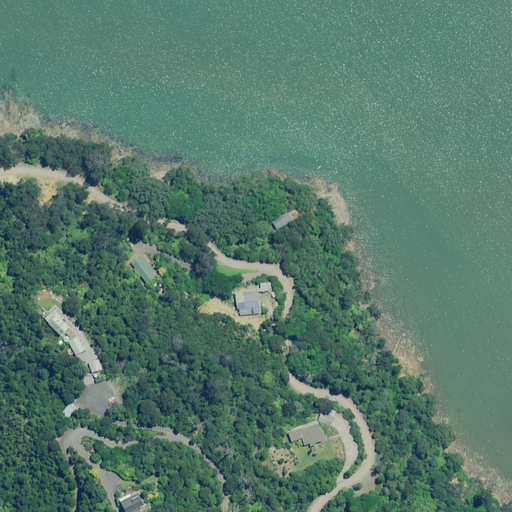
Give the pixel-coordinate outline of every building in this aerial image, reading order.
[(292,221),(287,213),(272,222),(276,230),(292,221)] [(153,271),(148,265),(150,264),(144,255),(139,259),(131,265),(146,283),(154,276),(151,272),(153,271)] [(239,315),(259,313),(258,302),(274,300),(273,289),(234,294),(236,309),(238,309),(239,315)] [(63,317),(54,309),(44,320),(61,336),(69,327),(62,319),(63,317)] [(84,350),(76,336),(67,342),(75,355),(84,350)] [(101,369),(98,359),(88,363),(92,373),(101,369)] [(76,407),(69,402),(61,413),(68,418),(76,407)] [(333,417),(319,410),(315,419),(330,425),(333,417)] [(322,441),(317,424),(288,433),(290,442),(301,439),(303,445),(310,443),(310,444),(322,441)] [(144,506),(138,493),(130,497),(129,494),(119,499),(124,511),(136,511),(142,510),(140,507),(144,506)]
